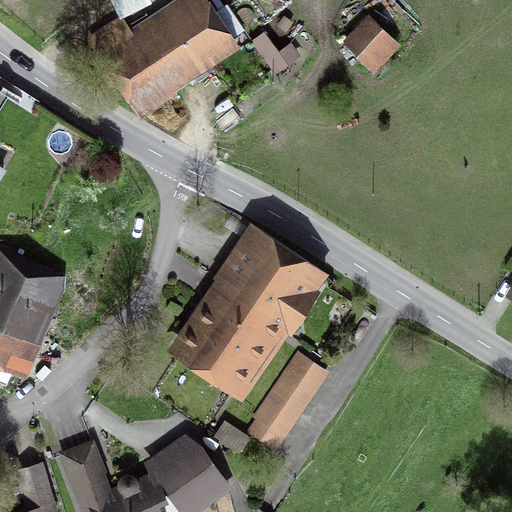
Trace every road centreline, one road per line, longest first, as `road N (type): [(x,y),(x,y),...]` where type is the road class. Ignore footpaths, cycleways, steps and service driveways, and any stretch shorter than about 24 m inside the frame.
road 1 (tertiary): [(168,159),(511,363)]
road 2 (residential): [(0,412),(36,406),(155,275),(168,159)]
road 3 (unknown): [(271,496),(397,292)]
road 4 (tertiary): [(0,56),(168,159)]
